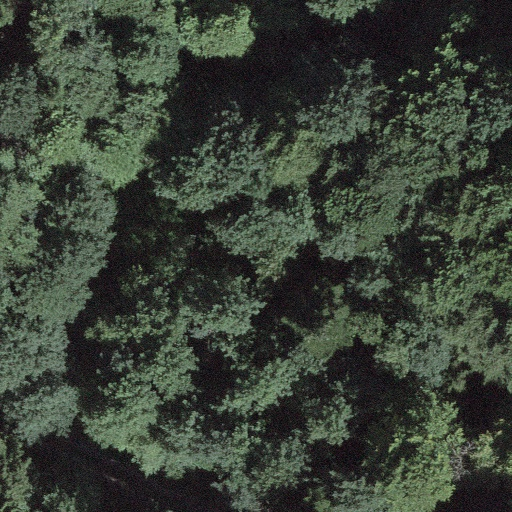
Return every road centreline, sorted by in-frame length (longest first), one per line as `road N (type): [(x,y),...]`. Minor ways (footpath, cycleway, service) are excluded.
road 1 (track): [(511,504),(486,511),(208,511),(0,408)]
road 2 (track): [(0,171),(141,157),(346,51),(399,0)]
